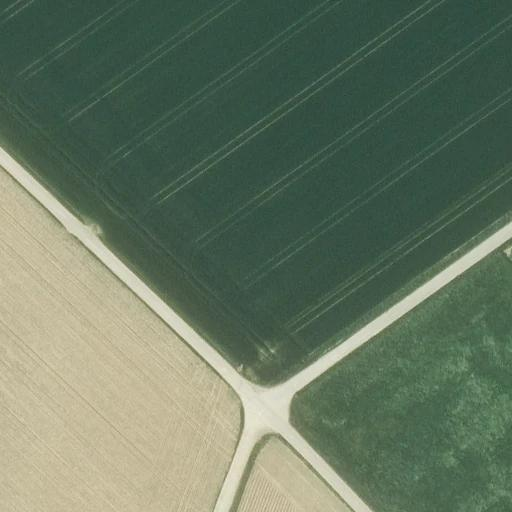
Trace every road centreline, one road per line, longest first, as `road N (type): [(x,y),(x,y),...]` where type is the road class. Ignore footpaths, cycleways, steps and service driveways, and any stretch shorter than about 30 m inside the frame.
road 1 (track): [(264,409),(0,159)]
road 2 (track): [(264,409),(511,230)]
road 3 (track): [(264,409),(361,511)]
